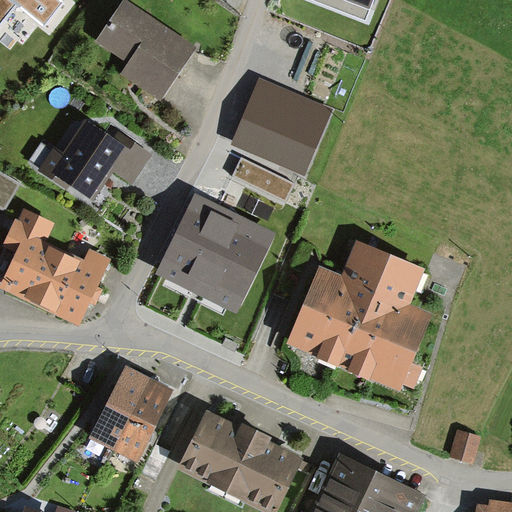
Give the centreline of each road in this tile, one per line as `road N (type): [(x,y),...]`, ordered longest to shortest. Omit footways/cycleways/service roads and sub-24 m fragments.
road 1 (residential): [(122,337),(165,344),(446,476),(511,479)]
road 2 (residential): [(122,337),(130,288),(206,146),(263,0)]
road 3 (residential): [(0,336),(122,337)]
